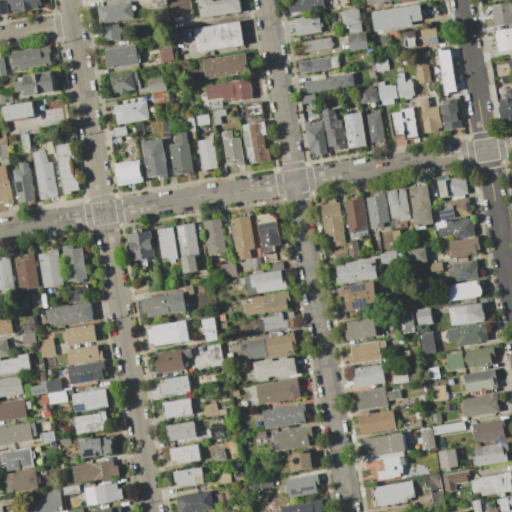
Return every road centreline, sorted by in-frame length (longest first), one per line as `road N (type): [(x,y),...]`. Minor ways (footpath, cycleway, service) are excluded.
road 1 (residential): [(265,0),(347,511)]
road 2 (residential): [(102,213),(511,145)]
road 3 (residential): [(459,0),(511,315)]
road 4 (residential): [(102,213),(151,511)]
road 5 (residential): [(68,0),(102,213)]
